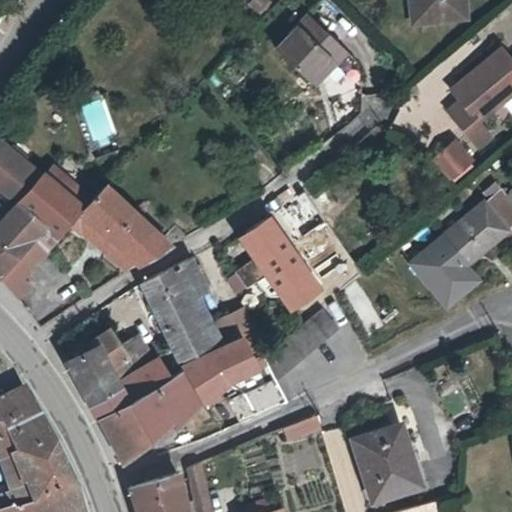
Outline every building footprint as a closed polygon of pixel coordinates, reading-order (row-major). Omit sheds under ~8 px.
[(260,14),(270,0),(248,0),(246,3),(260,14)] [(412,0),(413,10),(425,9),(427,18),(465,15),(463,0),(412,0)] [(425,9),(413,10),(414,19),(427,18),(425,9)] [(276,47),(309,78),(330,57),(336,62),(347,51),(307,13),(276,47)] [(450,90),(459,100),(446,111),(476,147),(489,136),(477,121),(511,92),(511,61),(500,47),(450,90)] [(330,57),(309,78),(315,83),(336,62),(330,57)] [(455,141),(432,161),(447,178),(470,159),(455,141)] [(0,186),(18,201),(40,177),(0,143),(0,186)] [(42,174),(40,177),(18,201),(0,220),(0,275),(1,276),(13,263),(37,238),(48,248),(71,221),(79,213),(83,208),(42,174)] [(83,208),(79,213),(137,264),(169,243),(105,184),(83,208)] [(508,228),(511,224),(511,202),(507,196),(501,188),(443,235),(467,265),(509,230),(508,228)] [(127,270),(137,264),(79,213),(71,221),(127,270)] [(267,273),(278,288),(306,269),(268,215),(240,235),(255,257),(236,270),(247,286),(256,280),(267,273)] [(13,263),(23,274),(48,248),(37,238),(13,263)] [(194,291),(203,286),(196,273),(188,257),(142,281),(180,356),(217,339),(194,291)] [(320,259),(306,269),(310,275),(325,295),(338,286),(320,259)] [(31,284),(23,274),(13,263),(1,276),(18,296),(31,284)] [(310,275),(306,269),(278,288),(282,293),(310,275)] [(196,273),(203,286),(208,283),(202,270),(196,273)] [(324,310),(267,357),(278,379),(338,328),(324,310)] [(241,335),(254,330),(250,321),(229,330),(233,339),(241,335)] [(66,359),(91,402),(121,386),(117,380),(135,370),(120,346),(109,327),(90,340),(94,346),(66,359)] [(266,352),(254,330),(241,335),(253,359),(265,353),(266,352)] [(138,335),(120,346),(135,370),(153,360),(138,335)] [(257,366),(253,359),(241,335),(233,339),(189,360),(185,369),(204,401),(227,381),(257,366)] [(123,460),(154,435),(171,421),(178,427),(204,401),(185,369),(180,372),(170,377),(158,357),(153,360),(135,370),(117,380),(121,386),(91,402),(103,424),(123,460)] [(21,387),(0,397),(0,464),(10,493),(0,495),(0,511),(81,511),(72,486),(21,387)] [(449,414),(465,408),(458,388),(442,393),(449,414)] [(320,425),(317,414),(300,421),(282,427),(286,437),(320,425)] [(163,443),(178,427),(171,421),(154,435),(163,443)] [(402,446),(407,444),(400,423),(353,438),(373,499),(415,486),(402,446)] [(186,468),(190,480),(199,478),(196,464),(186,468)] [(129,487),(136,511),(187,511),(185,502),(177,473),(176,473),(129,487)] [(198,511),(211,511),(202,477),(199,478),(190,480),(195,500),(198,511)] [(418,504),(420,511),(427,511),(435,510),(432,499),(418,504)] [(198,511),(195,500),(185,502),(187,511),(198,511)]
